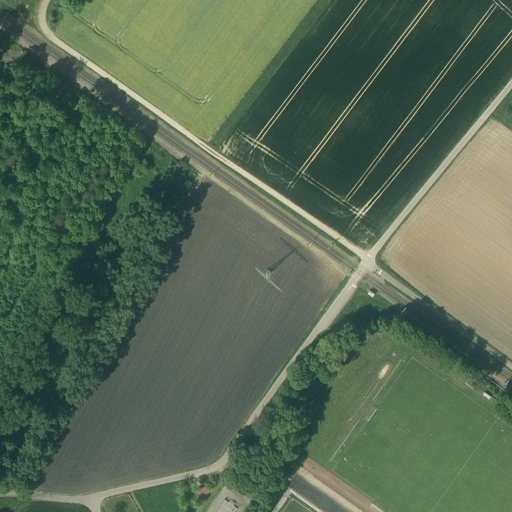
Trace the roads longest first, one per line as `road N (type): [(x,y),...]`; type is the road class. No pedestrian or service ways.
road 1 (track): [(58,0),(42,21),(57,43),(366,261)]
road 2 (track): [(366,261),(216,466),(88,500)]
road 3 (track): [(511,368),(366,261)]
